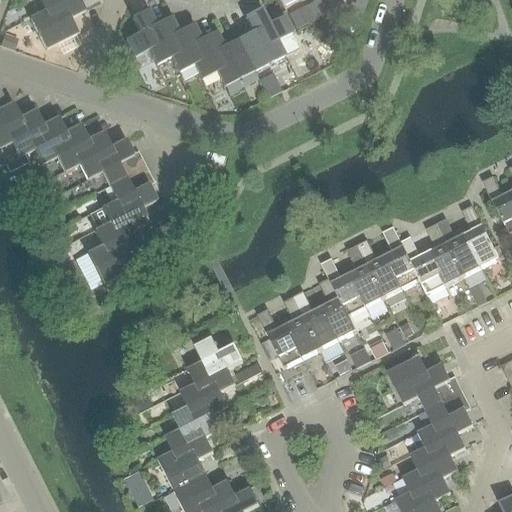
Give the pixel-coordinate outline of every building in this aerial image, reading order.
[(39,0),(45,11),(46,10),(55,28),(71,20),(86,13),(79,0),(70,0),(62,4),(60,0),(39,0)] [(318,0),(288,16),(296,31),(333,12),(327,0),(318,0)] [(245,18),(253,33),(261,50),(278,41),(294,33),(285,16),(270,24),(262,9),(245,18)] [(78,34),(71,20),(55,28),(46,10),(45,11),(30,18),(47,51),(78,34)] [(157,25),(149,10),(148,11),(133,19),(141,34),(125,42),(134,58),(149,50),(166,42),(157,25)] [(172,18),(157,25),(166,42),(149,50),(157,66),(171,58),(188,49),(180,32),(172,18)] [(195,24),(180,32),(188,49),(171,58),(178,73),(194,65),(211,56),(202,40),(195,24)] [(218,32),(202,40),(211,56),(194,65),(201,80),(216,72),(234,63),(225,47),(218,32)] [(286,56),(278,41),(261,50),(253,33),(239,40),(255,72),(286,56)] [(0,45),(0,47),(11,51),(15,40),(3,36),(0,45)] [(239,40),(225,47),(234,63),(216,72),(224,87),(255,72),(239,40)] [(287,90),(297,85),(290,70),(280,76),(287,90)] [(129,87),(131,80),(132,77),(120,73),(120,76),(117,83),(129,87)] [(12,105),(0,111),(0,150),(11,145),(3,130),(20,121),(12,105)] [(35,113),(20,121),(3,130),(11,145),(19,160),(34,153),(25,136),(42,127),(35,113)] [(57,119),(42,127),(25,136),(34,153),(41,167),(56,160),(48,143),(65,134),(57,119)] [(79,127),(65,134),(48,143),(56,160),(64,175),(79,167),(70,150),(87,142),(79,127)] [(87,182),(102,174),(93,157),(110,149),(102,134),(87,142),(70,150),(79,167),(87,182)] [(109,188),(125,180),(122,175),(117,165),(133,158),(132,157),(125,142),(110,149),(93,157),(102,174),(109,188)] [(117,165),(122,175),(143,165),(138,154),(132,157),(133,158),(117,165)] [(125,180),(127,185),(148,175),(143,165),(122,175),(125,180)] [(153,185),(148,175),(127,185),(132,194),(148,187),(148,188),(153,185)] [(511,235),(511,194),(509,189),(502,192),(494,177),(482,183),(510,237),(511,235)] [(127,185),(125,180),(109,188),(116,203),(125,219),(141,211),(156,203),(148,188),(148,187),(132,194),(127,185)] [(149,226),(141,211),(125,219),(116,203),(101,210),(108,225),(117,242),(133,234),(149,226)] [(500,261),(473,208),(473,207),(463,212),(473,232),(465,236),(483,270),(500,261)] [(465,279),(483,270),(465,236),(457,240),(448,221),(438,226),(465,279)] [(141,249),(133,234),(117,242),(108,225),(93,233),(101,248),(110,265),(126,256),(141,249)] [(447,288),(465,279),(438,226),(427,231),(437,250),(430,254),(447,288)] [(422,282),(402,243),(395,228),(384,234),(394,252),(385,256),(403,291),(421,283),(422,282)] [(422,258),(412,239),(411,238),(402,243),(422,282),(421,283),(428,297),(447,288),(430,254),(422,258)] [(377,260),(368,242),(358,247),(385,300),(403,291),(385,256),(377,260)] [(385,300),(358,247),(349,251),(359,270),(350,275),(367,309),(385,300)] [(134,271),(126,256),(110,265),(101,248),(86,256),(102,287),(134,271)] [(350,318),(350,317),(367,309),(350,275),(342,279),(333,260),(322,265),(330,280),(350,318)] [(358,333),(350,317),(350,318),(330,280),(321,285),(330,304),(323,308),(340,342),(358,333)] [(340,342),(323,308),(315,312),(305,293),(295,298),(322,351),(340,342)] [(482,295),(473,300),(478,309),(486,304),(482,295)] [(322,351),(295,298),(285,303),(295,322),(287,326),(304,360),(322,351)] [(279,330),(269,311),(258,316),(286,370),(304,360),(287,326),(279,330)] [(455,311),(446,316),(450,324),(459,319),(455,311)] [(407,325),(399,329),(407,344),(415,340),(407,325)] [(195,348),(203,364),(211,381),(228,372),(243,365),(234,348),(219,356),(211,340),(195,348)] [(381,342),(369,349),(376,362),(388,355),(381,342)] [(365,350),(349,358),(356,371),(371,363),(365,350)] [(404,404),(419,397),(412,381),(428,373),(420,357),(389,373),(404,404)] [(511,361),(501,367),(511,387),(511,361)] [(351,372),(346,363),(335,368),(340,378),(351,372)] [(235,387),(228,372),(211,381),(203,364),(188,372),(195,387),(204,404),(221,395),(235,387)] [(419,397),(426,411),(443,402),(441,398),(436,388),(451,380),(443,365),(428,373),(412,381),(419,397)] [(261,373),(258,366),(245,372),(249,379),(261,373)] [(266,383),(262,375),(250,381),(254,388),(266,383)] [(441,398),(461,388),(456,378),(451,380),(436,388),(441,398)] [(180,394),(188,409),(196,426),(213,417),(228,410),(221,395),(204,404),(195,387),(180,394)] [(446,408),(466,398),(461,388),(441,398),(443,402),(446,408)] [(446,408),(451,418),(466,411),(471,408),(466,398),(446,408)] [(443,444),(459,435),(474,428),(468,416),(466,411),(451,418),(446,408),(443,402),(426,411),(434,427),(443,444)] [(189,450),(206,442),(221,434),(213,417),(196,426),(188,409),(173,417),(180,432),(189,450)] [(466,450),(459,435),(443,444),(434,427),(419,434),(427,449),(435,466),(451,458),(466,450)] [(183,473),(199,465),(214,457),(206,442),(189,450),(180,432),(165,440),(173,454),(183,473)] [(459,473),(451,458),(435,466),(427,449),(411,457),(419,473),(427,489),(444,480),(459,473)] [(174,494),(205,478),(199,465),(183,473),(173,454),(158,462),(174,494)] [(386,457),(378,462),(383,472),(391,468),(386,457)] [(452,495),(444,480),(427,489),(419,473),(403,480),(411,494),(419,511),(437,503),(452,495)] [(183,511),(201,511),(195,500),(212,491),(205,478),(174,494),(183,511)] [(220,511),(218,507),(235,498),(228,483),(212,491),(195,500),(201,511),(220,511)] [(250,491),(235,498),(218,507),(220,511),(250,511),(259,508),(250,491)] [(150,493),(141,497),(145,506),(154,501),(150,493)] [(442,511),(437,503),(419,511),(411,494),(397,501),(402,511),(442,511)] [(511,511),(511,499),(500,506),(503,511),(511,511)]
